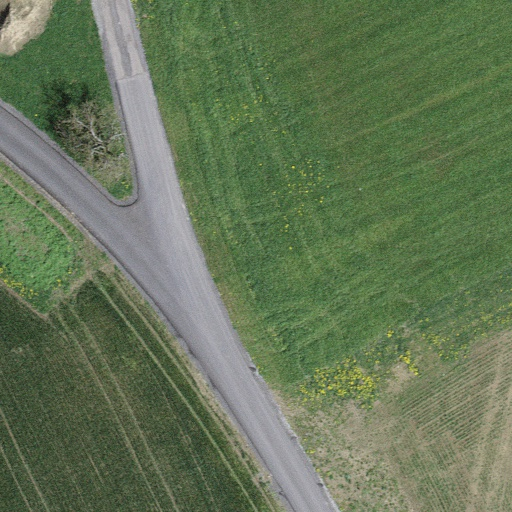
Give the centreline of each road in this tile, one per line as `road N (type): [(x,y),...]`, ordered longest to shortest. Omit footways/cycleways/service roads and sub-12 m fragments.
road 1 (unclassified): [(201,309),(148,171),(107,0)]
road 2 (unclassified): [(201,309),(138,237),(0,118)]
road 3 (unclassified): [(321,511),(201,309)]
